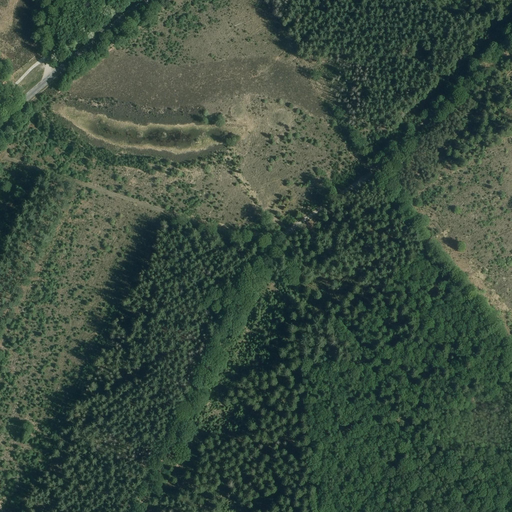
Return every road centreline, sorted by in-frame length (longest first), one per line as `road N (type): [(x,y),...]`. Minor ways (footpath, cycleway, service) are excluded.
road 1 (track): [(370,172),(289,229),(315,511)]
road 2 (track): [(511,358),(370,172)]
road 3 (track): [(370,172),(258,0)]
road 4 (track): [(511,39),(370,172)]
road 5 (track): [(175,0),(72,82)]
road 6 (primary): [(45,81),(145,0)]
